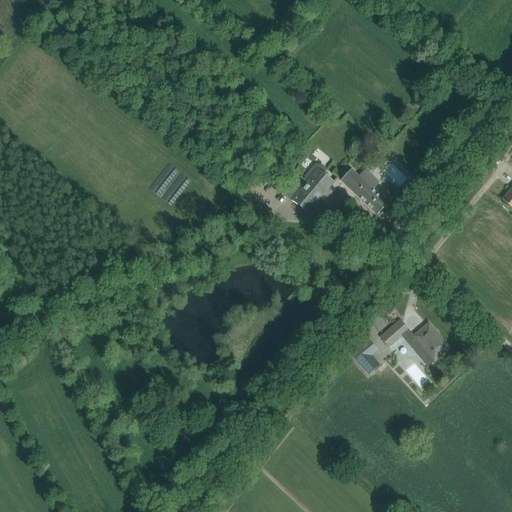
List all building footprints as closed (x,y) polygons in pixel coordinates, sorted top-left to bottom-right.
[(384,173),(405,190),(416,175),(395,158),(384,173)] [(284,190),(282,193),(287,197),(292,200),(308,213),(312,208),(315,210),(320,203),(317,201),(333,182),(327,177),(327,176),(328,175),(328,174),(328,173),(328,172),(327,171),(327,170),(320,164),(319,164),(318,164),(316,164),(315,164),(314,164),(314,165),(313,166),(304,177),(305,177),(300,184),(293,178),(284,190)] [(351,169),(340,181),(377,215),(382,220),(393,209),(387,204),(373,190),(377,185),(363,171),(358,176),(351,169)] [(511,187),(502,199),(511,208),(511,187)] [(378,251),(365,238),(358,246),(371,259),(378,251)] [(408,330),(400,320),(381,337),(389,347),(408,330)] [(437,335),(433,331),(434,330),(428,324),(407,342),(417,354),(424,349),(434,361),(449,348),(438,335),(437,335)] [(376,348),(368,339),(351,354),(368,374),(377,367),(367,355),(376,348)]
